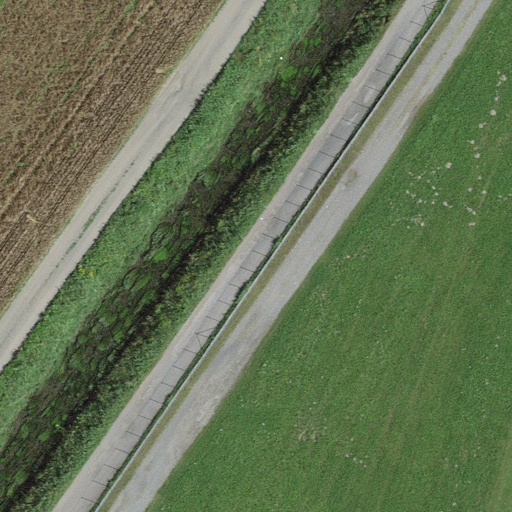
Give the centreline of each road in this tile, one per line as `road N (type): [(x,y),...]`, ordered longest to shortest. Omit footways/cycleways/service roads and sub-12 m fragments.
road 1 (track): [(465,0),(111,511)]
road 2 (track): [(79,511),(284,214),(417,0)]
